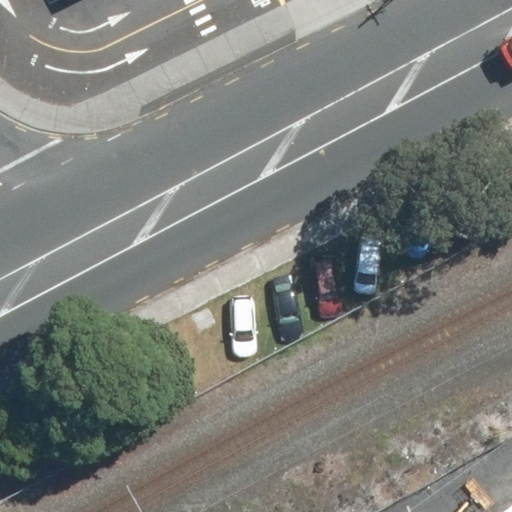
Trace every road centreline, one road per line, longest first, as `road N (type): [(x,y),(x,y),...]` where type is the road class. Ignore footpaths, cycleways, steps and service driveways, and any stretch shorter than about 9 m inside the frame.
road 1 (secondary): [(511,26),(144,222)]
road 2 (secondary): [(0,143),(144,222)]
road 3 (secondary): [(144,222),(0,298)]
